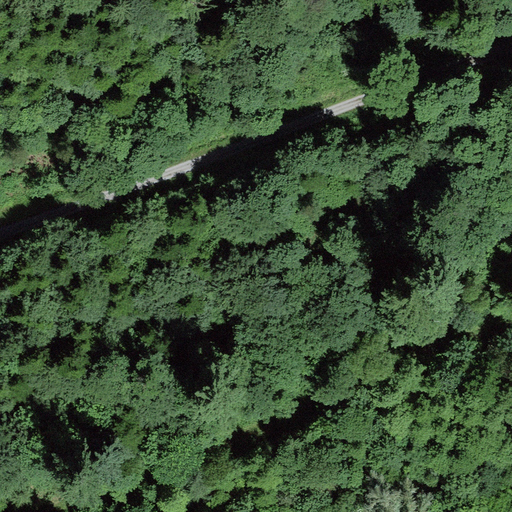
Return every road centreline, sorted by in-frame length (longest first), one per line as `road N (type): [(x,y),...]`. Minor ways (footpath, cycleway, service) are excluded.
road 1 (track): [(511,60),(415,86),(0,236)]
road 2 (track): [(57,511),(482,335),(511,338)]
